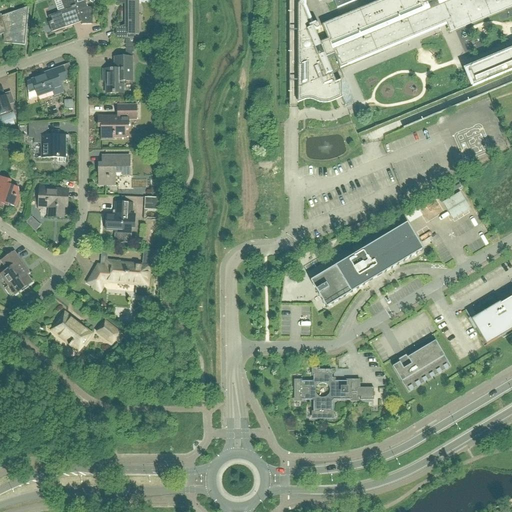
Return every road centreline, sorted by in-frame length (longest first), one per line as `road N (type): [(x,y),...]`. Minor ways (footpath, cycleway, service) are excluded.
road 1 (unclassified): [(232,346),(331,346),(511,238)]
road 2 (residential): [(0,72),(82,44),(84,195),(72,251)]
road 3 (track): [(268,0),(267,60),(242,109),(248,193),(217,231),(232,272)]
road 4 (unclassified): [(232,346),(235,259),(283,247),(292,229),(292,117)]
road 5 (tertiary): [(511,384),(372,461),(263,470)]
road 6 (tertiary): [(262,492),(387,480),(511,412)]
road 7 (track): [(225,212),(215,125),(222,94),(251,54),(250,0)]
road 8 (tertiary): [(212,470),(71,470),(0,491)]
road 9 (tertiary): [(0,506),(56,493),(212,490)]
